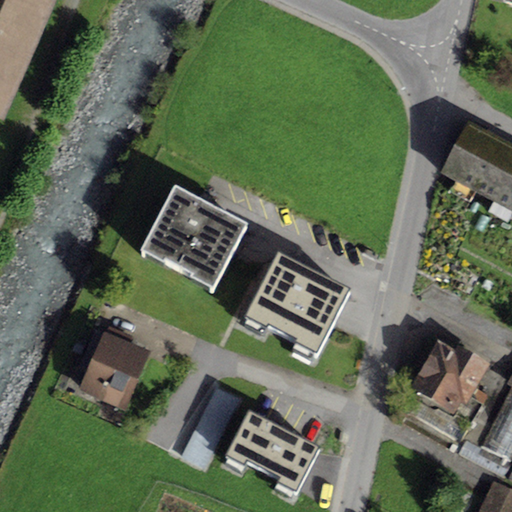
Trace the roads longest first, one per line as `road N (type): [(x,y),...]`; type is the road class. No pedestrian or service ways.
road 1 (residential): [(352,511),(440,83)]
road 2 (residential): [(440,83),(369,27),(308,0)]
